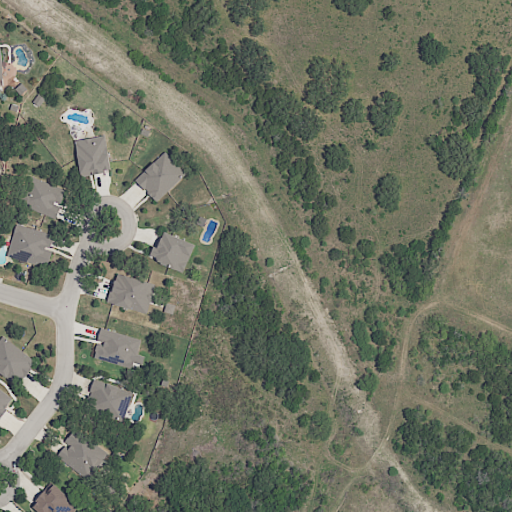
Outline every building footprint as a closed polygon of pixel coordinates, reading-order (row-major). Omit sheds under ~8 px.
[(78,145),(84,181),(114,176),(108,139),(78,145)] [(139,183),(170,155),(189,175),(158,204),(139,183)] [(33,183),(70,196),(60,224),(23,210),(33,183)] [(56,240),(52,253),(57,255),(52,271),(11,259),(19,230),(56,240)] [(168,236),(198,250),(186,276),(156,262),(168,236)] [(110,268),(155,280),(146,313),(101,300),(110,268)] [(104,332),(97,360),(134,370),(141,341),(104,332)] [(0,347),(7,339),(40,367),(20,391),(0,374),(0,347)] [(112,381),(135,392),(122,418),(85,400),(95,381),(109,387),(112,381)] [(0,390),(16,404),(0,424),(0,390)] [(81,435),(113,457),(94,485),(62,462),(81,435)] [(38,483),(48,491),(53,483),(79,503),(72,511),(36,511),(24,502),(38,483)]
